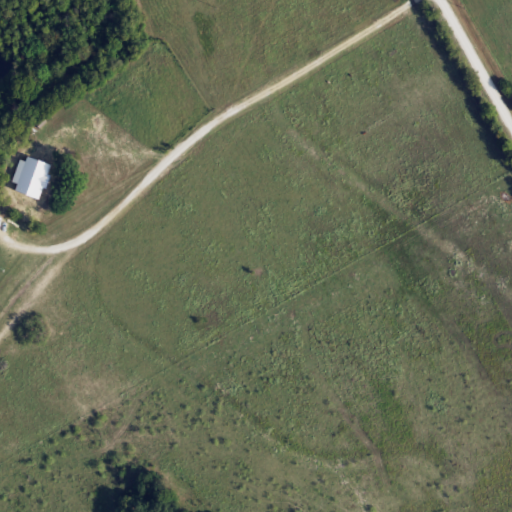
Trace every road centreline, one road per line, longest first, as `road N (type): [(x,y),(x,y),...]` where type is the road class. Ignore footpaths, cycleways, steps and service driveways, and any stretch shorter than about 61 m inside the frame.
road 1 (residential): [(0,234),(32,244),(70,239),(253,89),(408,0)]
road 2 (residential): [(511,127),(437,0)]
